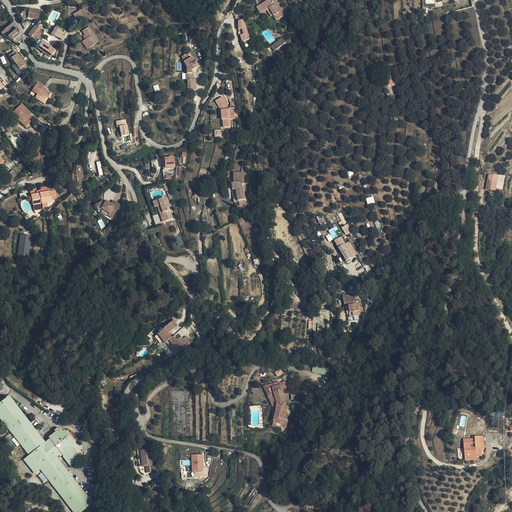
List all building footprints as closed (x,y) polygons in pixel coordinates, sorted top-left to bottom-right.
[(261,14),(267,10),(269,10),(273,17),(274,16),(276,21),(285,16),(282,11),(281,11),(277,4),(275,0),(264,0),(265,0),(266,2),(257,8),(261,14)] [(44,12),(35,8),(29,8),(28,11),(31,12),(29,16),(40,20),(44,12)] [(13,33),(17,29),(14,22),(8,27),(13,33)] [(29,36),(33,39),(34,40),(37,34),(40,29),(41,27),(40,26),(38,24),(29,36)] [(90,46),(98,40),(92,31),(89,26),(83,30),(85,34),(87,37),(85,39),(90,46)] [(14,42),(20,36),(17,29),(13,33),(8,27),(0,34),(14,42)] [(51,35),(57,37),(60,31),(54,28),(51,35)] [(14,42),(19,46),(22,42),(22,41),(20,36),(14,42)] [(50,58),(55,50),(43,42),(38,49),(50,58)] [(16,67),(21,73),(27,69),(15,52),(9,56),(15,65),(14,66),(15,68),(16,67)] [(195,90),(196,80),(193,80),(193,70),(198,67),(192,58),(189,59),(187,54),(181,58),(184,62),(183,63),(187,67),(187,74),(185,74),(185,80),(188,80),(188,90),(195,90)] [(396,84),(394,76),(386,78),(387,80),(386,81),(387,87),(396,84)] [(43,89),(44,88),(37,83),(29,95),(43,104),(44,101),(46,102),(49,98),(48,97),(51,94),(46,91),(43,89)] [(222,112),(221,112),(222,121),(223,121),(224,128),(231,128),(230,120),(237,119),(236,108),(229,109),(229,111),(227,111),(226,109),(225,107),(227,105),(223,98),(216,102),(220,110),(222,108),(222,112)] [(34,119),(30,116),(28,114),(29,112),(22,105),(13,113),(16,117),(15,118),(27,129),(31,125),(30,124),(34,119)] [(129,134),(126,119),(116,121),(117,127),(120,127),(121,135),(129,134)] [(165,168),(175,167),(174,155),(164,156),(165,168)] [(236,190),(238,202),(245,200),(241,185),(244,185),(244,174),(234,174),(234,185),(231,185),(233,191),(236,190)] [(486,190),(495,192),(495,189),(498,176),(489,175),(486,190)] [(93,181),(87,184),(90,189),(96,185),(93,181)] [(44,208),(45,208),(42,197),(41,194),(41,191),(36,192),(37,195),(31,196),(34,210),(42,209),(44,208)] [(42,197),(45,208),(47,207),(46,204),(51,203),(51,201),(57,200),(55,191),(50,192),(41,194),(42,197)] [(159,206),(165,222),(172,219),(165,198),(153,203),(155,208),(156,207),(159,206)] [(119,205),(115,203),(113,206),(110,205),(109,204),(103,201),(96,206),(94,207),(97,212),(101,210),(109,214),(108,217),(113,219),(114,217),(119,205)] [(162,223),(165,222),(159,206),(156,207),(159,214),(162,223)] [(341,221),(339,222),(340,225),(346,223),(342,212),(338,213),(341,221)] [(156,225),(162,223),(159,214),(153,216),(156,225)] [(317,218),(320,225),(326,222),(322,215),(317,218)] [(342,227),(346,235),(351,232),(347,224),(342,227)] [(333,229),(329,230),(332,238),(328,239),(328,240),(336,237),(333,229)] [(28,258),(32,235),(20,233),(17,256),(28,258)] [(346,261),(351,258),(344,246),(338,249),(346,261)] [(359,312),(357,303),(355,303),(353,295),(343,297),(345,305),(347,305),(349,313),(359,312)] [(176,340),(173,336),(171,338),(168,334),(170,332),(175,328),(170,323),(163,329),(157,335),(162,341),(164,344),(166,343),(171,350),(174,348),(176,352),(181,348),(182,348),(190,343),(185,337),(183,339),(181,340),(179,338),(176,340)] [(281,386),(281,384),(280,382),(264,387),(276,413),(276,405),(272,389),(281,386)] [(282,391),(287,390),(285,382),(281,384),(281,386),(272,389),(276,405),(276,413),(273,423),(276,424),(275,428),(281,430),(282,428),(286,429),(288,420),(283,419),(283,417),(284,415),(286,413),(286,402),(282,391)] [(45,445),(8,399),(0,405),(0,417),(31,456),(25,460),(35,473),(40,469),(74,511),(80,511),(91,504),(55,458),(57,456),(57,457),(59,456),(58,454),(60,452),(70,465),(79,458),(72,449),(73,448),(70,444),(76,439),(68,430),(62,434),(59,431),(49,439),(51,440),(45,445)] [(483,452),(481,438),(472,438),(472,440),(464,441),(464,446),(476,445),(476,449),(472,449),(472,448),(465,448),(465,455),(468,455),(468,459),(478,458),(483,458),(483,452)] [(153,472),(150,449),(140,451),(141,467),(145,466),(146,474),(153,472)] [(191,454),(192,472),(204,471),(203,454),(191,454)] [(468,455),(465,455),(466,463),(478,462),(478,458),(468,459),(468,455)] [(324,485),(325,483),(326,480),(324,477),(322,476),(320,476),(317,476),(316,477),(314,479),(314,482),(314,484),(315,486),(317,487),(320,488),(322,487),(324,485)]
